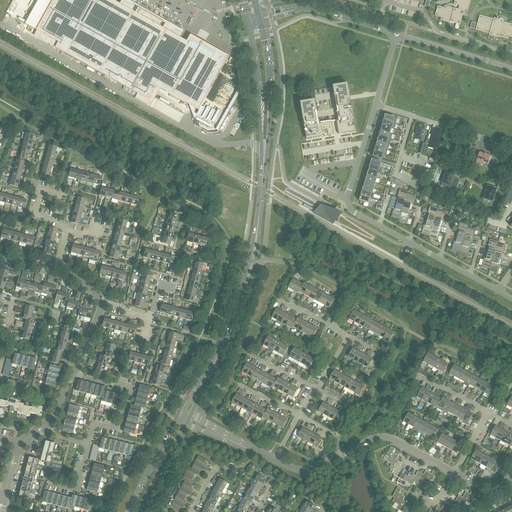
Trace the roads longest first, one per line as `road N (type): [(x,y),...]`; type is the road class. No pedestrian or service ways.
road 1 (secondary): [(261,181),(270,88),(259,16)]
road 2 (unclassified): [(454,473),(382,436),(304,470)]
road 3 (secondary): [(224,341),(254,250),(261,181)]
road 4 (secondary): [(247,19),(261,181)]
road 5 (residential): [(87,444),(93,422),(118,428),(131,388),(72,373)]
road 6 (unclassified): [(396,33),(311,8),(259,16)]
road 7 (residential): [(375,104),(347,199),(378,225)]
road 8 (unclassified): [(511,68),(396,33)]
